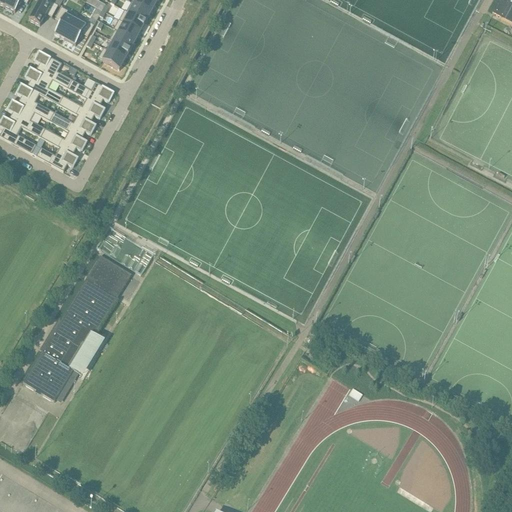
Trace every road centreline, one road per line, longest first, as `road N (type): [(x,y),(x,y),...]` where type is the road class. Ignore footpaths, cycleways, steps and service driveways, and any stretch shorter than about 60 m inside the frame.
road 1 (unknown): [(0,409),(96,221),(111,218),(127,229)]
road 2 (residential): [(0,143),(76,186),(127,91)]
